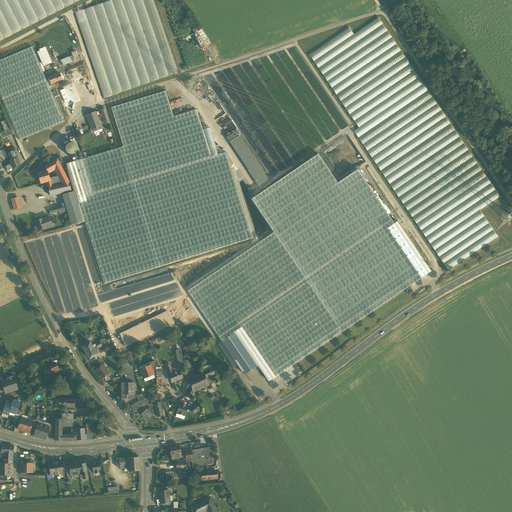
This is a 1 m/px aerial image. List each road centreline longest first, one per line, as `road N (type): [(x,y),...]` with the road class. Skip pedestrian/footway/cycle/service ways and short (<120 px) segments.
road 1 (track): [(383,9),(84,109)]
road 2 (tertiary): [(261,414),(428,299),(511,256)]
road 3 (secondary): [(0,191),(73,355),(141,441)]
road 4 (track): [(511,203),(383,9)]
road 5 (tertiary): [(0,435),(62,449),(141,441)]
road 6 (tertiary): [(261,414),(141,441)]
